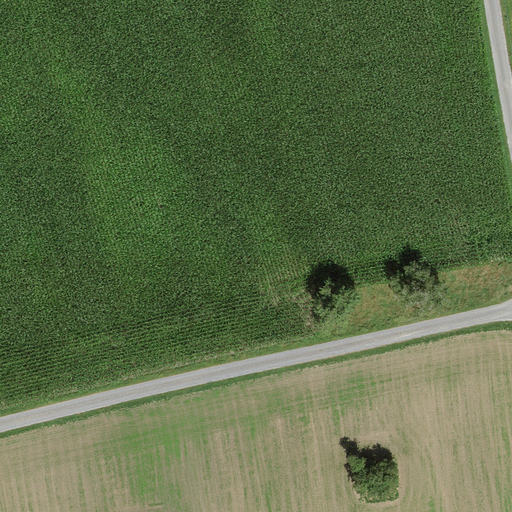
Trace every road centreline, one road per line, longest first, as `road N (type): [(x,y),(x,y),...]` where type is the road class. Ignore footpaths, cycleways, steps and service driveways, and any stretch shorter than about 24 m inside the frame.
road 1 (track): [(0,421),(511,308)]
road 2 (track): [(511,128),(492,0)]
